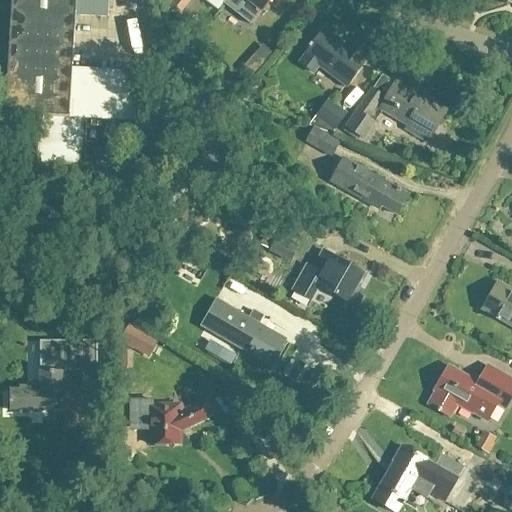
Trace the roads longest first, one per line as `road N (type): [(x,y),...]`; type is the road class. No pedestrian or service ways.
road 1 (residential): [(257,511),(274,508),(315,465),(511,138)]
road 2 (unclassified): [(511,51),(454,34),(394,0)]
